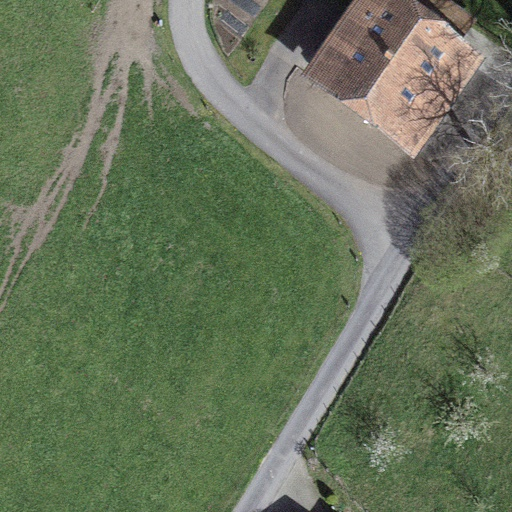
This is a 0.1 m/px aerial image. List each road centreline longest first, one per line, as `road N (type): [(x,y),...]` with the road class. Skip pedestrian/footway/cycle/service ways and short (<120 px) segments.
road 1 (unclassified): [(252,511),(408,233),(511,108)]
road 2 (track): [(408,233),(292,159),(195,57),(181,0)]
